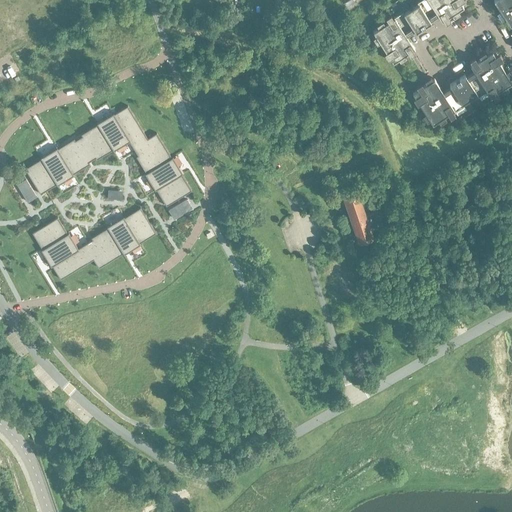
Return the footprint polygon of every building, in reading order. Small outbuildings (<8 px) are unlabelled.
[(418,0),(417,1),(418,3),(404,12),(403,10),(393,16),(394,17),(393,18),(391,14),(386,17),(388,21),(385,23),(383,20),(376,24),(378,27),(373,31),(376,35),(373,37),(377,43),(380,41),(386,51),(384,53),(388,59),(390,57),(393,62),(398,58),(400,60),(406,56),(405,54),(408,52),(410,56),(415,53),(413,49),(415,48),(406,35),(414,30),(415,31),(431,21),(430,20),(438,15),(442,20),(443,19),(446,23),(451,20),(448,16),(452,14),(454,17),(460,13),(458,10),(463,6),(461,2),(463,0),(418,0)] [(511,0),(493,0),(500,9),(496,11),(501,19),(505,16),(510,24),(511,23),(511,0)] [(470,65),(474,70),(466,76),(465,74),(449,84),(450,86),(442,91),(434,78),(433,79),(431,76),(424,80),(426,83),(423,85),(421,83),(416,86),(418,88),(412,92),(415,97),(413,98),(417,104),(419,103),(426,113),(423,114),(427,121),(430,119),(432,123),(438,120),(440,123),(446,119),(444,116),(448,113),(450,117),(455,114),(453,110),(454,111),(464,105),(462,102),(477,93),(478,95),(487,90),(490,96),(492,95),(494,99),(499,95),(497,92),(500,89),(502,92),(508,88),(507,85),(511,81),(509,77),(511,75),(508,69),(505,71),(499,61),(503,59),(499,53),(495,55),(492,51),(487,54),(485,51),(478,55),(480,58),(477,61),(474,57),(469,60),(472,64),(470,65)] [(41,158),(25,168),(40,194),(57,184),(57,185),(74,174),(73,173),(90,163),(88,161),(95,157),(97,159),(113,149),(114,150),(129,141),(138,155),(136,156),(146,172),(145,173),(155,190),(156,189),(166,205),(192,190),(182,173),(183,173),(172,156),(171,157),(156,132),(147,138),(127,105),(114,113),(113,112),(97,123),(97,124),(81,134),(82,136),(75,140),(74,138),(58,148),(57,147),(40,157),(41,158)] [(22,182),(18,185),(27,200),(31,197),(32,199),(36,196),(26,178),(21,181),(22,182)] [(343,196),(351,219),(366,215),(357,191),(343,196)] [(186,199),(168,209),(171,214),(172,213),(175,217),(190,208),(187,204),(189,203),(186,199)] [(44,225),(32,232),(42,248),(41,249),(51,266),(52,265),(60,279),(93,259),(99,268),(123,253),(124,254),(140,243),(140,242),(156,232),(140,207),(124,217),(123,216),(107,226),(107,227),(91,237),(92,239),(78,248),(68,232),(67,233),(57,216),(45,224),(44,225)] [(366,215),(351,219),(359,242),(374,237),(371,231),(385,226),(379,210),(366,215)]
